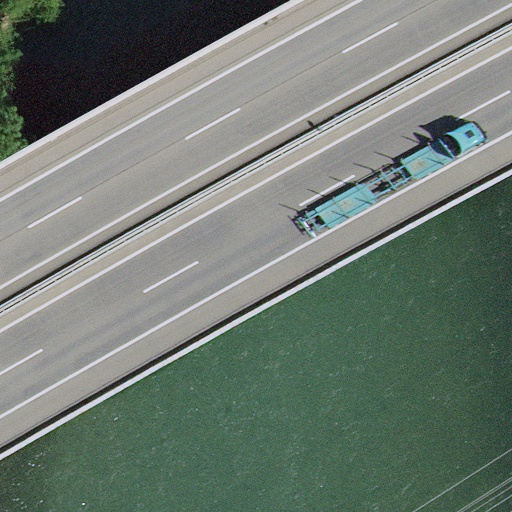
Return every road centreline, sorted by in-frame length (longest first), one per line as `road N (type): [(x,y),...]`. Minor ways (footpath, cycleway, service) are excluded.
road 1 (motorway): [(0,376),(511,93)]
road 2 (motorway): [(440,0),(0,243)]
